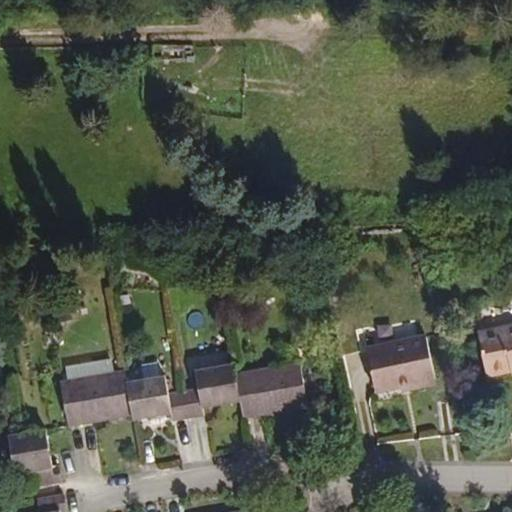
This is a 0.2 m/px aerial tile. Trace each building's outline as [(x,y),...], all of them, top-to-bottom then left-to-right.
[(356,313),(335,316),(343,351),(362,346),(356,313)] [(511,325),(483,332),(492,371),(511,367),(511,325)] [(428,335),(367,348),(379,389),(438,375),(428,335)] [(303,355),(238,364),(243,391),(245,405),(310,392),(303,355)] [(200,368),(183,372),(190,406),(207,403),(206,397),(243,391),(238,364),(237,358),(200,363),(200,368)] [(135,404),(130,376),(127,363),(61,374),(70,414),(135,404)] [(165,370),(130,376),(135,404),(136,409),(172,402),(173,408),(190,406),(183,372),(166,375),(165,370)] [(48,421),(9,428),(15,463),(35,462),(38,477),(65,471),(62,455),(54,454),(48,421)] [(67,482),(42,489),(45,505),(25,509),(25,511),(64,511),(62,500),(71,499),(67,482)] [(254,511),(252,502),(195,511),(254,511)]
